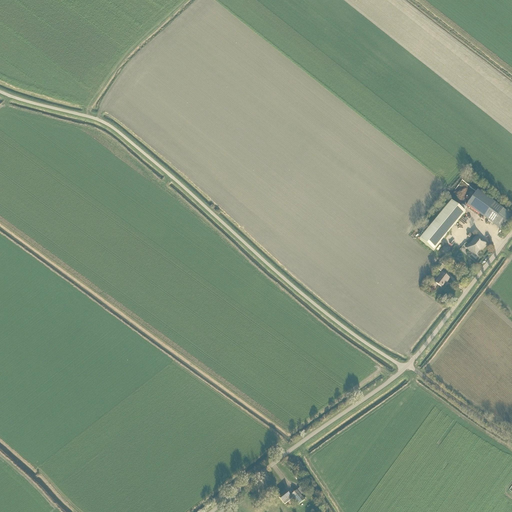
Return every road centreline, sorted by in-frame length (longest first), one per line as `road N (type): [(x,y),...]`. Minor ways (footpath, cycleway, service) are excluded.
road 1 (unclassified): [(404,368),(294,288),(111,127),(0,92)]
road 2 (track): [(0,235),(279,438),(288,453)]
road 3 (unclassified): [(213,511),(404,368)]
road 4 (unclassified): [(404,368),(511,238)]
road 5 (track): [(511,437),(407,364)]
